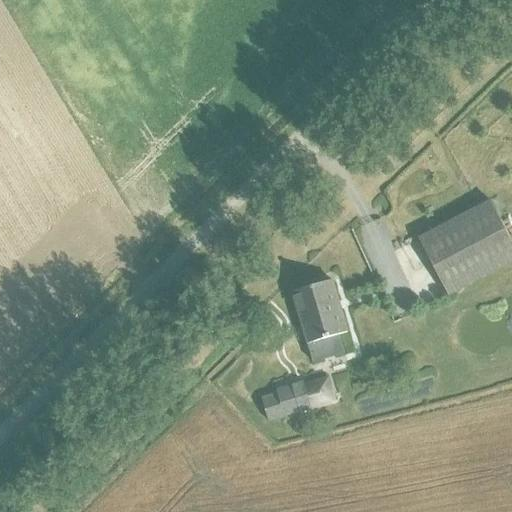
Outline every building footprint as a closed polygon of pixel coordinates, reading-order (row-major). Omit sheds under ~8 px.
[(420,238),(450,295),(511,262),(511,241),(491,201),(420,238)] [(395,254),(384,251),(381,267),(392,269),(395,254)] [(339,334),(347,332),(332,281),(294,292),(313,357),(343,348),(339,334)] [(408,308),(406,288),(395,290),(398,309),(408,308)] [(271,397),(277,416),(292,411),(287,392),(271,397)]
